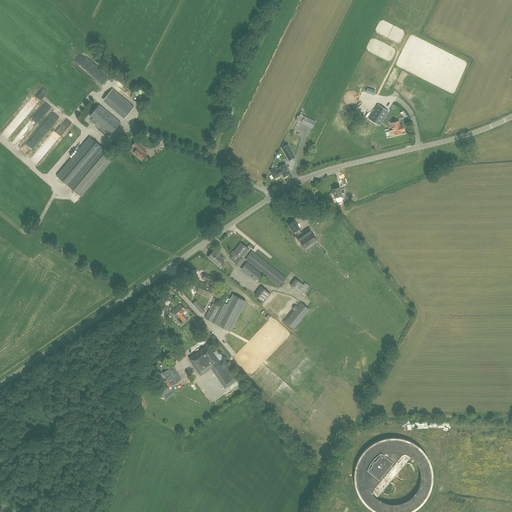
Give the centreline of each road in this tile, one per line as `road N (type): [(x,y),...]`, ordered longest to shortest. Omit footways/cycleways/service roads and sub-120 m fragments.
road 1 (tertiary): [(0,385),(298,181),(511,116)]
road 2 (track): [(341,496),(331,496),(359,448),(401,433),(436,460),(438,490),(425,511)]
